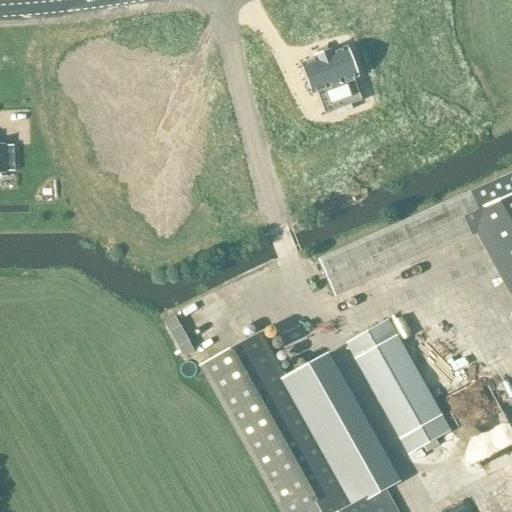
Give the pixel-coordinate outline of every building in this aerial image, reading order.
[(308,62),(301,65),(311,94),(318,91),(325,113),(361,100),(353,79),(357,78),(346,48),(330,54),(329,51),(315,57),(316,59),(308,62)] [(511,175),(319,261),(335,297),(471,239),(511,307),(511,175)] [(346,343),(408,455),(450,432),(388,320),(346,343)] [(260,334),(200,368),(280,511),(392,511),(380,491),(356,505),(348,489),(285,379),(260,334)] [(294,374),(285,379),(348,489),(356,505),(380,491),(393,483),(384,468),(322,358),(294,374)]
